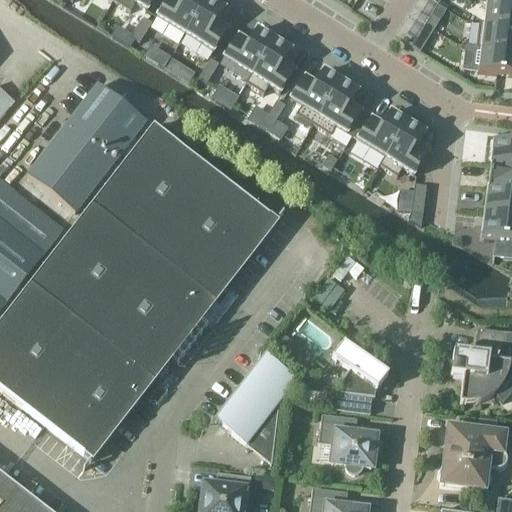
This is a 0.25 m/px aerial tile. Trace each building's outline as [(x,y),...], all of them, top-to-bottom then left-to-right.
[(114,0),(112,4),(129,15),(134,7),(146,14),(154,0),(114,0)] [(178,0),(167,0),(155,20),(184,38),(207,0),(183,0),(182,2),(178,0)] [(208,0),(207,0),(184,38),(212,55),(228,30),(217,23),(224,12),(220,10),(221,8),(208,0)] [(479,25),(479,26),(511,30),(511,5),(486,3),(484,25),(479,25)] [(431,18),(424,28),(433,33),(439,23),(431,18)] [(143,20),(136,31),(145,36),(151,26),(143,20)] [(511,30),(479,26),(476,50),(511,54),(511,30)] [(424,28),(418,38),(426,43),(433,33),(424,28)] [(136,31),(130,41),(139,46),(145,36),(136,31)] [(238,36),(222,61),(250,78),(245,86),(245,87),(274,41),(261,32),(260,34),(256,32),(249,43),(238,36)] [(274,41),(245,87),(263,98),(268,90),(279,97),(295,72),(283,65),(290,53),(286,51),(288,49),(274,41)] [(189,81),(194,69),(149,47),(143,59),(189,81)] [(511,54),(476,50),(475,51),(480,51),(477,74),(477,75),(511,79),(511,54)] [(209,62),(203,72),(212,77),(218,67),(209,62)] [(203,72),(197,82),(205,87),(212,77),(203,72)] [(304,77),(289,103),(300,109),(295,118),(312,128),(341,82),(328,74),(326,76),(322,73),(315,85),(304,77)] [(341,82),(312,128),(329,139),(334,131),(346,138),(361,113),(350,106),(357,95),(353,92),(354,90),(341,82)] [(230,109),(238,96),(218,85),(211,98),(230,109)] [(67,222),(73,214),(74,215),(144,125),(95,87),(26,177),(37,186),(30,194),(67,222)] [(0,122),(15,105),(0,91),(0,122)] [(276,103),(270,113),(278,118),(285,108),(276,103)] [(270,113),(263,123),(272,128),(278,118),(270,113)] [(371,119),(356,144),(383,161),(378,169),(379,170),(408,123),(394,115),(393,117),(389,115),(382,126),(371,119)] [(408,123),(379,170),(396,180),(401,172),(412,179),(428,154),(417,147),(424,136),(420,134),(421,131),(408,123)] [(0,394),(90,464),(275,226),(151,130),(0,324),(0,394)] [(343,144),(336,154),(345,159),(351,149),(343,144)] [(492,145),(489,169),(511,171),(511,146),(492,144),(492,145)] [(336,154),(330,164),(338,170),(345,159),(336,154)] [(511,171),(489,169),(486,192),(511,195),(511,171)] [(0,310),(62,230),(0,182),(0,310)] [(413,188),(412,197),(424,198),(425,189),(413,188)] [(511,195),(486,192),(483,216),(511,219),(511,195)] [(412,197),(411,206),(423,208),(424,198),(412,197)] [(411,206),(410,216),(422,217),(423,208),(411,206)] [(480,240),(480,241),(495,243),(493,259),(511,261),(511,219),(483,216),(482,226),(480,240)] [(484,403),(490,399),(494,396),(498,393),(501,388),(505,382),(507,377),(508,371),(509,366),(502,365),(506,336),(476,332),(473,357),(452,354),(449,378),(462,379),(459,406),(465,407),(471,407),(478,405),(484,403)] [(337,396),(337,397),(339,397),(337,415),(371,419),(373,402),(374,393),(375,394),(387,379),(342,345),(331,359),(349,373),(346,378),(343,385),(341,390),(339,396),(337,396)] [(214,424),(245,448),(271,468),(278,411),(276,409),(296,383),(264,359),(214,424)] [(356,423),(321,419),(317,447),(332,449),(330,467),(344,468),(344,470),(344,471),(345,473),(345,474),(346,475),(348,476),(349,477),(350,478),(352,478),(353,478),(355,478),(356,478),(358,477),(359,476),(360,475),(361,473),(361,472),(362,471),(371,472),(371,465),(374,465),(377,460),(378,453),(376,447),(374,447),(375,440),(354,437),(356,423)] [(503,437),(448,431),(444,468),(439,471),(438,479),(442,484),(441,487),(476,491),(479,475),(500,471),(501,470),(502,469),(504,468),(505,467),(505,466),(506,464),(506,463),(506,461),(506,460),(505,458),(504,457),(503,456),(502,455),(501,454),(503,437)] [(42,511),(0,478),(0,511),(42,511)] [(216,491),(205,490),(204,494),(201,494),(198,511),(244,511),(248,482),(218,478),(216,491)] [(346,496),(312,492),(308,511),(354,511),(345,511),(346,496)]
